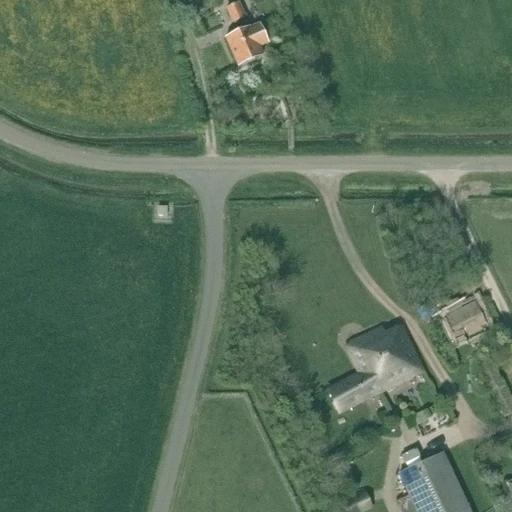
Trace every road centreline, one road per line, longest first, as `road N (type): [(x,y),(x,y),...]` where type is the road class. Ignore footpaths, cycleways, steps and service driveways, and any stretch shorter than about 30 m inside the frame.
road 1 (unclassified): [(212,164),(511,165)]
road 2 (unclassified): [(212,164),(96,163),(0,131)]
